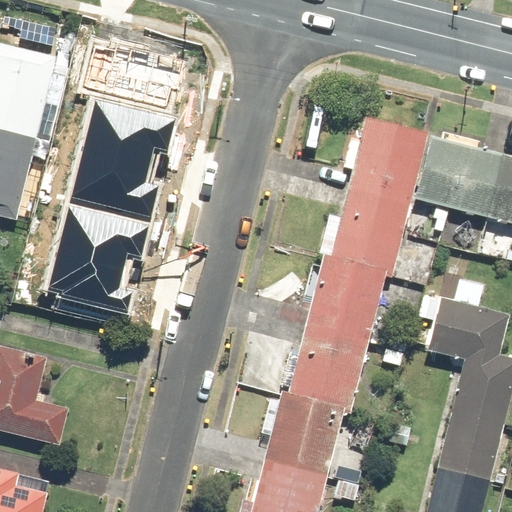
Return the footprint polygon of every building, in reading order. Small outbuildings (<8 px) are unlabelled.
[(95,45),(85,85),(168,106),(172,90),(179,92),(187,60),(112,41),(110,49),(95,45)] [(53,67),(0,54),(0,217),(17,221),(53,67)] [(96,100),(74,199),(151,217),(159,185),(146,182),(154,148),(170,151),(177,118),(96,100)] [(400,246),(427,130),(365,115),(359,142),(350,140),(343,170),(351,172),(341,216),(330,213),(319,256),(298,345),(251,333),(239,383),(281,394),(255,502),(243,499),(239,511),(316,511),(342,409),(354,412),(387,272),(426,282),(432,254),(400,246)] [(511,155),(433,135),(418,195),(511,219),(511,155)] [(62,291),(58,308),(126,324),(134,292),(118,289),(126,257),(144,261),(153,223),(69,202),(48,288),(62,291)] [(29,282),(22,302),(45,310),(52,290),(29,282)] [(461,358),(422,511),(482,511),(511,397),(511,353),(501,350),(510,315),(439,297),(425,349),(461,358)] [(386,343),(379,362),(403,371),(410,352),(386,343)] [(0,430),(60,444),(68,406),(39,400),(48,357),(0,345),(0,430)] [(382,442),(408,445),(410,426),(384,423),(382,442)] [(0,511),(42,511),(49,480),(0,470),(0,511)] [(337,475),(332,497),(356,503),(361,480),(337,475)]
